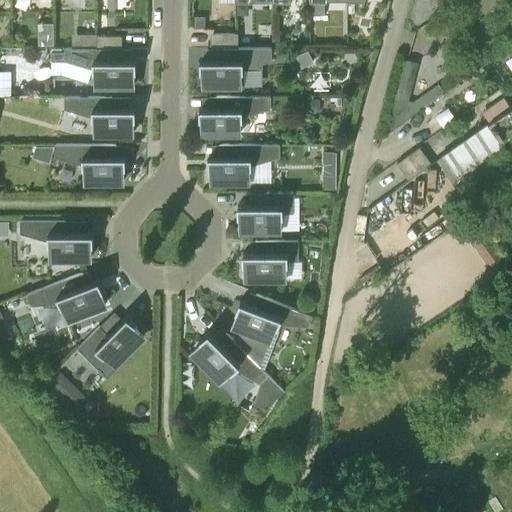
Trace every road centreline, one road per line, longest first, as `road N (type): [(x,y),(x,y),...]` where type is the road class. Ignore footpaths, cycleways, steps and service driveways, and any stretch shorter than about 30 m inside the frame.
road 1 (residential): [(165,194),(145,199),(125,224),(128,257),(152,278),(187,274),(207,251),(205,218),(179,196)]
road 2 (residential): [(165,194),(169,0)]
